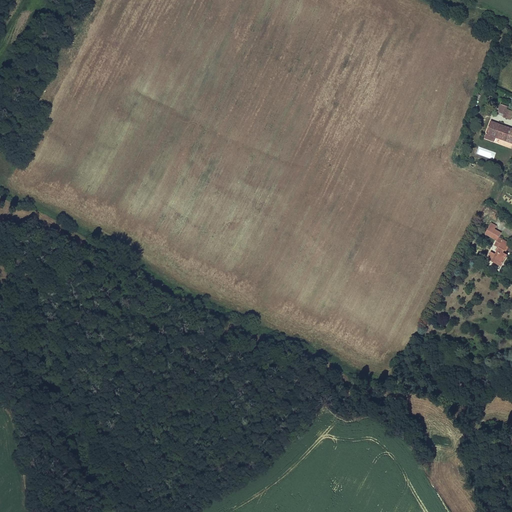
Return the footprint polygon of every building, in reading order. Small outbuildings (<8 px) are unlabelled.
[(511,119),(511,114),(511,110),(507,109),(509,106),(502,103),(499,111),(505,113),(504,116),(511,119)] [(511,141),(511,127),(491,120),(485,137),(496,140),(497,136),(511,141)] [(494,159),(496,152),(479,147),(477,154),(494,159)] [(497,240),(499,237),(502,231),(496,228),(497,224),(492,221),(485,233),(497,240)] [(488,258),(502,266),(508,254),(505,252),(511,243),(499,237),(497,240),(495,244),(499,246),(495,253),(491,251),(488,258)]
